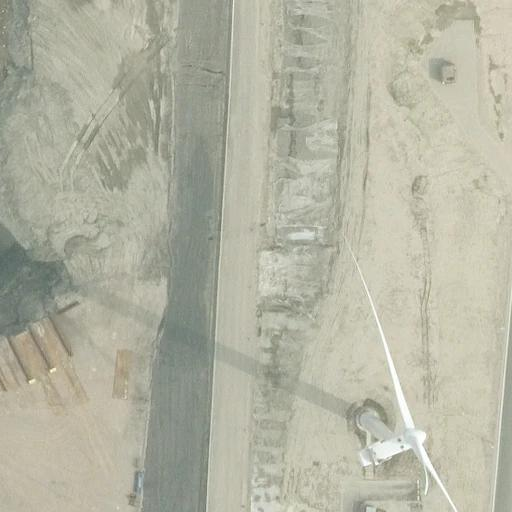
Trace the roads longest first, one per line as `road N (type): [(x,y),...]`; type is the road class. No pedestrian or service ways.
road 1 (track): [(162,0),(167,210)]
road 2 (unknown): [(167,210),(0,312)]
